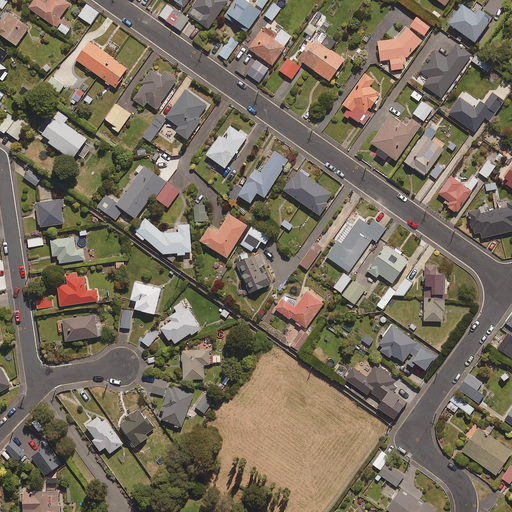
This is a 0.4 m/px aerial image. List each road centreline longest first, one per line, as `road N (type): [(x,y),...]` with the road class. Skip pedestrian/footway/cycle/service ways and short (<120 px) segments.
road 1 (residential): [(511,283),(108,0)]
road 2 (residential): [(465,511),(462,489),(418,447),(415,433),(511,283)]
road 3 (residential): [(0,162),(33,378)]
